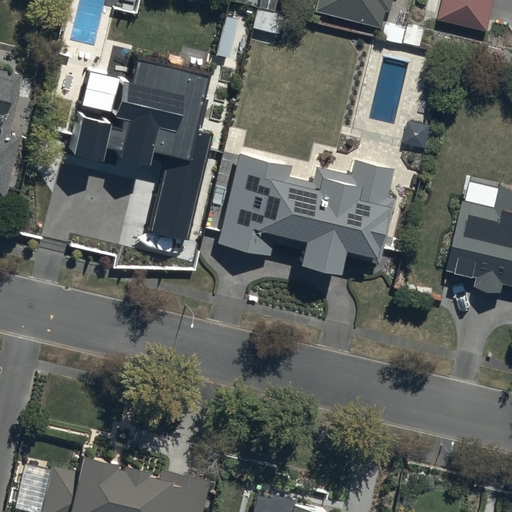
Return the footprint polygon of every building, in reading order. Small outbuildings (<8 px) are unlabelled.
[(319,0),(316,12),(381,29),(386,12),(390,13),(393,0),(319,0)] [(443,0),(438,21),(487,33),(494,0),(443,0)] [(66,91),(82,91),(81,162),(125,163),(126,148),(150,148),(150,159),(147,159),(147,179),(146,179),(145,238),(190,239),(190,211),(195,211),(196,184),(201,184),(201,182),(204,182),(204,174),(202,174),(202,162),(188,162),(188,154),(184,154),(184,142),(190,142),(190,131),(208,131),(208,128),(213,128),(213,104),(209,104),(209,98),(185,98),(186,50),(174,50),(174,38),(119,37),(119,45),(59,44),(59,85),(66,85),(66,91)] [(0,199),(0,200),(15,137),(4,135),(18,75),(0,70),(0,199)] [(287,169),(238,158),(217,248),(266,259),(269,245),(299,252),(295,270),(335,279),(340,258),(376,266),(391,200),(385,199),(391,173),(351,164),(348,178),(312,169),(308,185),(285,180),(287,169)] [(495,209),(463,202),(448,273),(480,279),(477,290),(502,295),(504,284),(511,285),(511,189),(500,187),(495,209)] [(29,511),(200,511),(207,483),(160,473),(158,483),(146,480),(147,477),(123,472),(122,476),(114,474),(116,470),(81,462),(78,476),(50,470),(49,474),(23,468),(14,509),(29,511)] [(321,511),(322,509),(266,496),(262,511),(321,511)]
